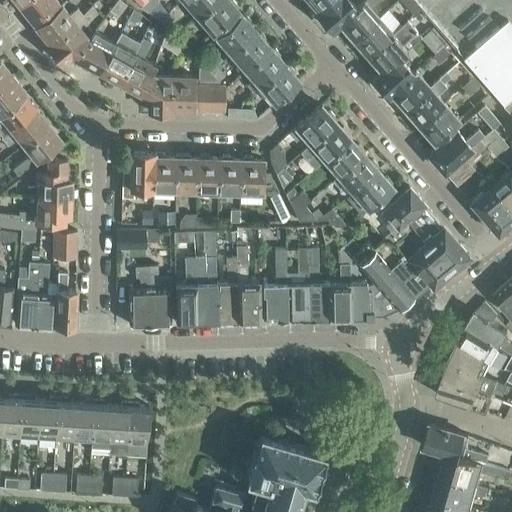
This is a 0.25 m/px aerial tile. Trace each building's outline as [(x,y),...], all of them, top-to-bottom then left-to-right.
[(23,0),(18,4),(32,21),(58,0),(57,0),(23,0)] [(125,5),(118,0),(117,0),(109,11),(117,16),(125,5)] [(147,0),(141,6),(147,11),(157,2),(155,0),(147,0)] [(184,0),(197,15),(214,0),(184,0)] [(231,0),(214,0),(197,15),(212,32),(238,9),(236,7),(236,4),(233,0),(231,0)] [(313,4),(318,10),(319,11),(330,0),(306,0),(310,4),(313,4)] [(330,0),(319,11),(318,10),(317,12),(332,29),(339,22),(356,6),(350,0),(330,0)] [(362,0),(356,6),(339,22),(344,28),(344,32),(348,36),(352,36),(353,38),(378,16),(371,8),(379,0),(362,0)] [(407,6),(405,7),(412,14),(419,8),(412,1),(407,6)] [(49,43),(76,22),(83,15),(77,8),(70,14),(62,4),(35,25),(49,42),(49,43)] [(91,5),(83,15),(76,22),(49,43),(49,42),(47,44),(62,62),(71,55),(70,54),(89,39),(82,29),(98,13),(91,5)] [(138,19),(141,16),(132,10),(127,18),(132,21),(138,19)] [(159,19),(166,23),(173,17),(167,11),(159,19)] [(241,13),(216,36),(231,52),(256,30),(250,23),(250,20),(247,16),(243,16),(241,13)] [(365,56),(392,32),(378,16),(353,38),(359,45),(359,48),(365,56)] [(407,19),(392,32),(365,56),(372,63),(375,63),(381,70),(399,55),(407,49),(421,36),(407,19)] [(511,24),(507,19),(463,58),(503,104),(502,105),(511,116),(511,24)] [(186,25),(178,32),(188,40),(194,35),(186,25)] [(95,30),(89,39),(70,54),(71,55),(87,63),(88,67),(93,69),(96,68),(99,70),(115,41),(95,30)] [(231,52),(245,69),(270,46),(264,39),(265,36),(261,32),(258,32),(256,30),(231,52)] [(119,81),(134,51),(139,42),(120,31),(115,41),(99,70),(107,75),(106,77),(116,82),(117,80),(119,81)] [(176,54),(183,44),(165,32),(161,44),(176,54)] [(136,91),(148,97),(149,97),(148,73),(154,63),(142,56),(151,40),(143,36),(139,42),(134,51),(119,81),(127,85),(126,88),(135,93),(136,91)] [(428,47),(433,53),(442,45),(437,39),(428,47)] [(448,51),(442,45),(433,53),(438,59),(448,51)] [(253,91),(260,85),(285,63),(278,55),(279,52),(275,48),(271,48),(270,46),(245,69),(253,78),(246,84),(253,91)] [(216,54),(207,62),(213,68),(216,65),(222,60),(216,54)] [(413,71),(399,55),(381,70),(374,77),(389,94),(391,92),(390,92),(413,71)] [(0,59),(0,84),(12,75),(0,59)] [(286,64),(285,63),(260,85),(274,102),(299,79),(292,71),(293,68),(289,64),(286,64)] [(218,81),(225,75),(216,65),(213,68),(210,71),(218,81)] [(210,71),(204,66),(199,69),(199,81),(218,81),(210,71)] [(415,69),(413,71),(390,92),(391,92),(396,98),(396,102),(400,107),(403,107),(404,108),(429,86),(415,69)] [(438,78),(442,84),(450,76),(446,71),(438,78)] [(148,109),(171,110),(171,107),(171,74),(148,73),(149,97),(148,97),(148,109)] [(194,75),(171,74),(171,107),(179,107),(182,110),(188,110),(191,108),(193,108),(194,75)] [(0,84),(0,110),(23,92),(23,93),(25,91),(12,75),(0,84)] [(404,108),(410,114),(410,118),(414,123),(417,123),(419,124),(444,102),(436,93),(444,86),(442,84),(438,78),(429,86),(404,108)] [(467,93),(477,85),(471,79),(462,87),(467,93)] [(198,83),(197,108),(223,109),(224,84),(198,83)] [(248,93),(242,85),(234,92),(240,100),(248,93)] [(0,136),(2,135),(36,108),(23,93),(23,92),(0,110),(0,136)] [(458,119),(444,102),(419,124),(424,131),(424,134),(429,139),(432,139),(433,141),(458,119)] [(301,132),(310,142),(335,120),(334,119),(335,115),(331,112),(328,112),(320,103),(290,130),(296,137),(301,132)] [(483,105),(476,111),(490,129),(498,122),(483,105)] [(227,107),(227,117),(256,118),(253,108),(227,107)] [(16,134),(24,143),(48,123),(36,108),(2,135),(7,141),(16,134)] [(511,117),(502,127),(508,133),(511,129),(511,117)] [(314,167),(324,158),(349,136),(348,135),(350,133),(343,125),(341,127),(335,120),(310,142),(300,151),(314,167)] [(61,139),(48,123),(24,143),(31,152),(12,167),(18,174),(61,139)] [(463,153),(481,137),(484,135),(478,128),(465,139),(456,128),(428,153),(444,171),(463,153)] [(489,131),(484,135),(481,137),(490,147),(488,149),(490,151),(500,143),(489,131)] [(324,158),(338,175),(364,152),(362,151),(363,148),(360,144),(356,143),(349,136),(324,158)] [(481,137),(463,153),(472,163),(488,149),(490,147),(481,137)] [(269,149),(270,160),(276,173),(283,166),(285,164),(284,149),(277,142),(269,149)] [(134,187),(152,188),(153,152),(131,151),(130,163),(122,163),(121,195),(133,196),(134,187)] [(166,155),(164,153),(153,152),(152,188),(174,188),(175,155),(166,155)] [(345,182),(352,190),(378,168),(376,167),(377,163),(373,160),(370,160),(364,152),(338,175),(332,181),(338,188),(345,182)] [(177,155),(175,155),(174,188),(196,189),(197,156),(187,156),(185,153),(179,153),(177,155)] [(476,167),(472,163),(463,153),(444,171),(456,185),(476,167)] [(197,156),(196,189),(217,190),(218,157),(209,156),(207,154),(201,154),(199,156),(197,156)] [(217,190),(239,190),(240,157),(231,157),(229,155),(223,154),(221,157),(218,157),(217,190)] [(262,191),(262,171),(263,158),(253,158),(251,155),(245,155),(242,157),(240,157),(239,190),(262,191)] [(39,179),(39,195),(72,196),(72,187),(70,185),(70,179),(65,178),(66,158),(52,157),(48,160),(48,164),(44,164),(44,170),(36,170),(36,179),(39,179)] [(291,175),(283,166),(276,173),(281,185),(291,175)] [(375,200),(392,186),(393,185),(391,183),(391,180),(387,175),(384,175),(378,168),(352,190),(345,197),(361,214),(367,208),(375,200)] [(490,171),(483,177),(511,211),(511,174),(510,172),(510,171),(508,168),(496,178),(490,171)] [(269,172),(262,171),(262,191),(277,191),(271,179),(269,172)] [(482,190),(470,201),(497,231),(511,219),(511,211),(483,177),(476,182),(482,190)] [(398,193),(392,186),(375,200),(392,219),(397,225),(406,217),(423,202),(408,185),(398,193)] [(298,195),(291,188),(285,193),(295,213),(303,206),(310,200),(302,191),(298,195)] [(72,205),(72,196),(39,195),(38,211),(19,211),(19,215),(0,214),(0,225),(34,227),(35,221),(64,221),(64,214),(69,214),(69,207),(72,205)] [(423,202),(406,217),(451,269),(469,254),(423,202)] [(295,213),(300,223),(318,223),(317,222),(316,221),(303,206),(295,213)] [(327,222),(334,227),(348,226),(332,208),(316,221),(317,222),(327,222)] [(230,209),(230,222),(238,222),(238,209),(230,209)] [(151,210),(141,210),(141,222),(151,222),(151,210)] [(166,211),(157,211),(157,223),(173,223),(173,211),(166,211)] [(195,227),(195,217),(195,214),(185,214),(179,221),(179,226),(195,227)] [(216,226),(216,216),(195,217),(195,227),(216,226)] [(451,269),(406,217),(397,225),(392,219),(385,225),(392,234),(383,242),(400,262),(407,255),(429,281),(432,285),(451,269)] [(33,229),(27,229),(21,228),(20,241),(33,241),(33,229)] [(145,241),(145,228),(116,229),(116,246),(145,246),(145,241)] [(145,241),(158,240),(158,228),(145,228),(145,241)] [(54,229),(53,242),(76,243),(77,230),(54,229)] [(16,232),(0,230),(0,241),(15,243),(16,232)] [(192,230),(174,231),(174,240),(193,240),(192,230)] [(213,230),(202,230),(203,256),(214,255),(213,230),(205,230),(213,230)] [(235,240),(235,231),(224,230),(224,240),(235,240)] [(353,256),(385,293),(397,308),(429,281),(407,255),(400,262),(383,242),(375,248),(367,239),(359,246),(352,238),(344,245),(353,256)] [(53,255),(76,256),(76,243),(53,242),(53,255)] [(237,319),(259,318),(257,279),(246,279),(245,244),(234,244),(234,256),(237,319)] [(351,315),(350,280),(350,263),(353,256),(344,245),(338,250),(339,263),(336,263),(337,280),(326,280),(327,316),(351,315)] [(307,316),(305,246),(295,247),(296,281),(284,281),(285,317),(307,316)] [(315,246),(305,246),(307,316),(327,316),(326,280),(316,280),(315,246)] [(263,317),(285,317),(284,281),(283,247),(271,247),(272,281),(262,282),(263,317)] [(193,256),(194,281),(196,320),(216,319),(215,281),(214,255),(203,256),(193,256)] [(172,282),(175,321),(196,320),(194,281),(193,256),(183,256),(184,282),(172,282)] [(224,256),(225,280),(215,281),(216,319),(237,319),(234,256),(224,256)] [(17,277),(14,322),(32,323),(35,274),(36,261),(27,260),(26,277),(17,277)] [(36,261),(35,274),(32,323),(54,325),(54,323),(56,293),(56,284),(47,283),(48,261),(36,261)] [(127,288),(129,323),(150,322),(147,264),(134,265),(135,277),(139,276),(139,287),(127,288)] [(147,264),(150,322),(170,321),(168,275),(158,276),(157,264),(147,264)] [(4,268),(0,267),(0,320),(10,321),(12,285),(2,284),(4,268)] [(67,271),(57,270),(56,284),(56,293),(54,323),(74,325),(75,289),(66,289),(67,271)] [(511,275),(494,292),(511,311),(511,318),(507,323),(511,328),(511,275)] [(351,315),(381,315),(381,297),(369,297),(368,284),(365,283),(365,279),(350,280),(351,315)] [(385,293),(381,297),(381,315),(397,308),(385,293)] [(511,343),(502,338),(507,331),(475,310),(466,324),(511,353),(511,343)] [(505,368),(511,355),(511,353),(466,324),(458,338),(457,340),(495,363),(505,368)] [(483,375),(490,360),(495,363),(457,340),(448,359),(447,359),(447,361),(483,375)] [(496,380),(483,375),(447,361),(441,377),(490,394),(493,387),(496,380)] [(485,410),(490,394),(441,377),(435,392),(485,410)] [(496,380),(493,387),(503,391),(506,384),(496,380)] [(13,396),(4,396),(1,435),(19,436),(22,393),(13,393),(13,396)] [(31,394),(22,393),(19,436),(37,437),(40,398),(31,397),(31,394)] [(49,395),(48,398),(40,398),(37,437),(55,438),(58,396),(49,395)] [(67,396),(58,396),(55,438),(73,439),(76,400),(67,400),(67,396)] [(85,397),(84,401),(76,400),(73,439),(91,441),(94,398),(85,397)] [(103,398),(94,398),(91,441),(90,451),(108,452),(109,442),(112,403),(103,402),(103,398)] [(120,403),(112,403),(109,442),(108,452),(126,453),(127,443),(130,400),(121,400),(120,403)] [(139,401),(130,400),(127,443),(126,453),(146,454),(149,405),(139,404),(139,401)] [(423,445),(446,452),(461,456),(468,434),(429,422),(423,445)] [(296,511),(304,486),(313,489),(324,450),(313,447),(286,439),(259,431),(254,450),(253,450),(245,477),(251,479),(248,487),(253,489),(250,499),(260,502),(260,504),(261,504),(258,511),(250,511),(243,510),(248,493),(235,489),(235,487),(229,485),(228,487),(215,483),(208,508),(193,503),(195,496),(176,491),(169,511),(296,511)] [(461,456),(446,452),(440,473),(476,483),(480,470),(501,476),(503,467),(461,456)] [(488,455),(486,462),(487,462),(496,465),(498,457),(488,455)] [(3,486),(16,487),(17,470),(5,469),(3,486)] [(30,470),(17,470),(16,487),(29,488),(30,470)] [(39,489),(52,489),(53,472),(40,471),(39,489)] [(66,473),(53,472),(52,489),(65,490),(66,473)] [(89,474),(76,473),(75,491),(88,492),(89,474)] [(470,505),(476,483),(440,473),(437,482),(434,484),(432,490),(434,493),(434,495),(470,505)] [(102,475),(89,474),(88,492),(100,493),(102,475)] [(125,476),(112,476),(111,493),(124,494),(125,476)] [(137,477),(125,476),(124,494),(136,495),(137,477)] [(467,511),(470,505),(434,495),(431,504),(428,505),(426,511),(427,511),(467,511)]
